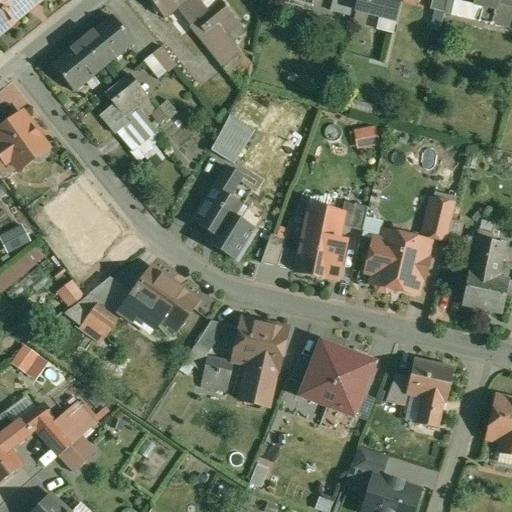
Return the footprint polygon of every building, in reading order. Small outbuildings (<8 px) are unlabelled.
[(0,0),(0,35),(43,0),(0,0)] [(197,0),(148,0),(165,20),(182,6),(195,24),(208,13),(197,0)] [(383,0),(358,0),(356,12),(380,18),(377,31),(393,35),(400,5),(383,1),(383,0)] [(431,0),(429,10),(444,14),(447,0),(431,0)] [(511,9),(511,0),(474,0),(473,5),(511,14),(511,9)] [(220,2),(208,13),(226,36),(239,25),(220,2)] [(208,13),(195,24),(190,28),(224,70),(242,55),(226,36),(208,13)] [(111,18),(83,41),(104,68),(133,45),(111,18)] [(83,41),(52,66),(74,93),(104,68),(83,41)] [(173,65),(161,49),(152,56),(165,72),(173,65)] [(150,99),(131,76),(119,86),(137,109),(138,108),(150,99)] [(138,108),(137,109),(119,86),(118,85),(105,96),(129,123),(123,129),(139,148),(158,132),(138,108)] [(23,114),(0,130),(0,143),(19,171),(34,160),(35,162),(41,163),(49,157),(50,152),(23,114)] [(253,135),(229,121),(212,152),(234,165),(253,135)] [(382,126),(359,129),(362,149),(384,146),(382,126)] [(228,169),(194,223),(223,242),(244,209),(230,200),(243,179),(228,169)] [(81,195),(85,176),(61,172),(58,190),(81,195)] [(456,207),(432,201),(424,236),(447,241),(456,207)] [(369,209),(345,203),(342,215),(344,215),(341,227),(363,232),(369,209)] [(322,219),(310,217),(311,209),(309,208),(296,273),(330,281),(341,227),(344,215),(342,215),(324,211),(322,219)] [(4,234),(11,252),(35,243),(28,225),(4,234)] [(401,231),(393,229),(386,233),(385,233),(382,243),(374,241),(367,273),(375,275),(372,284),(374,285),(378,292),(386,294),(393,289),(418,295),(430,244),(406,238),(401,231)] [(287,241),(272,235),(261,264),(278,267),(287,241)] [(506,245),(477,239),(470,273),(469,272),(462,306),(503,315),(506,297),(511,298),(511,295),(511,281),(498,279),(499,274),(500,274),(506,245)] [(40,246),(0,280),(0,285),(7,293),(49,257),(40,246)] [(199,302),(152,269),(119,314),(133,324),(145,308),(178,332),(199,302)] [(60,292),(72,308),(87,297),(76,281),(60,292)] [(120,320),(89,297),(86,299),(71,311),(85,322),(80,329),(102,345),(120,320)] [(227,326),(211,322),(196,346),(209,354),(227,326)] [(286,331),(243,322),(237,350),(252,353),(241,401),(267,407),(276,370),(278,370),(286,331)] [(367,348),(355,345),(355,347),(334,342),(327,376),(335,378),(329,402),(342,405),(356,408),(357,407),(362,384),(363,384),(365,373),(370,374),(373,363),(368,362),(371,350),(367,349),(367,348)] [(15,363),(41,381),(54,362),(28,344),(15,363)] [(234,363),(207,358),(201,387),(227,393),(234,363)] [(454,369),(414,360),(410,378),(407,395),(408,396),(422,399),(416,425),(438,430),(444,404),(447,404),(454,369)] [(410,378),(397,375),(386,403),(405,408),(408,396),(407,395),(410,378)] [(511,402),(497,399),(490,433),(503,436),(511,438),(511,402)] [(42,405),(22,421),(32,434),(52,419),(42,405)] [(77,405),(55,424),(60,429),(61,429),(74,444),(95,425),(77,405)] [(356,408),(342,405),(338,421),(331,419),(327,434),(352,440),(359,408),(357,407),(356,408)] [(5,414),(0,417),(0,484),(24,467),(11,450),(1,437),(14,427),(5,414)] [(14,427),(1,437),(11,450),(32,434),(22,421),(14,427)] [(74,444),(61,429),(60,429),(46,442),(59,457),(74,444)] [(511,438),(503,436),(500,452),(511,455),(511,438)] [(74,444),(59,457),(74,474),(89,460),(74,444)] [(387,457),(358,448),(348,475),(372,483),(374,477),(380,479),(387,457)] [(256,486),(267,489),(271,471),(260,468),(256,486)] [(380,479),(374,477),(372,483),(363,511),(413,511),(420,491),(403,486),(404,483),(392,479),(391,482),(380,479)] [(68,511),(52,497),(38,511),(68,511)]
